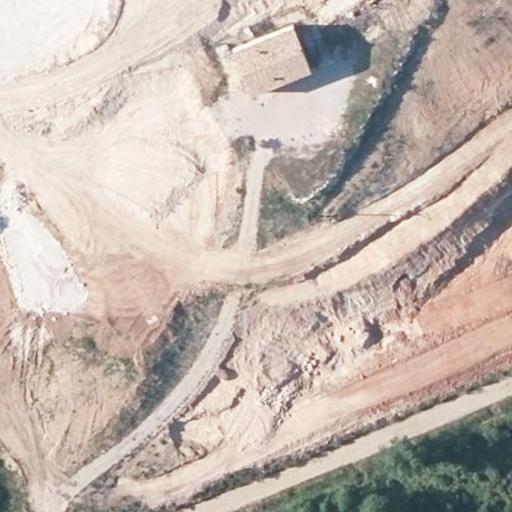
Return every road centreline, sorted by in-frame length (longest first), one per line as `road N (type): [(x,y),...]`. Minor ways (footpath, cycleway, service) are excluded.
road 1 (track): [(58,511),(212,366),(237,282),(269,104)]
road 2 (unclassified): [(511,389),(222,511)]
